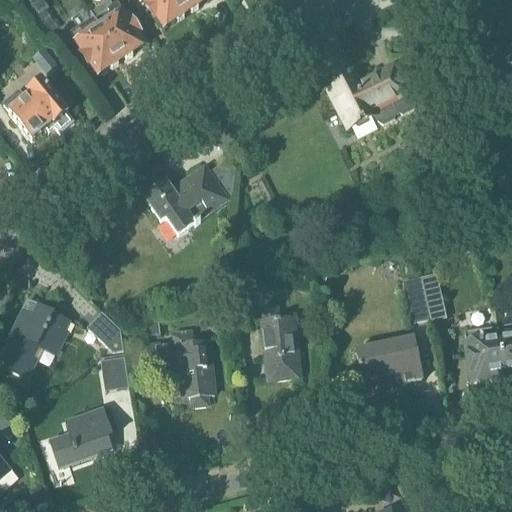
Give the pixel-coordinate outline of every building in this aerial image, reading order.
[(38,0),(31,0),(24,6),(49,37),(58,30),(45,14),(49,12),(38,0)] [(185,16),(187,15),(177,0),(143,0),(148,7),(147,9),(155,21),(157,20),(163,30),(175,22),(179,24),(185,20),(185,16)] [(177,0),(187,15),(189,13),(193,15),(199,11),(199,7),(209,0),(177,0)] [(93,21),(94,22),(121,63),(124,61),(127,63),(134,59),(133,55),(145,47),(139,37),(141,35),(133,23),(131,24),(124,14),(118,5),(108,12),(105,7),(90,16),(93,21)] [(119,64),(121,63),(94,22),(93,21),(71,36),(77,45),(76,45),(83,55),(81,56),(89,69),(91,68),(98,78),(110,70),(113,72),(119,68),(119,64)] [(410,97),(396,68),(358,87),(355,81),(328,94),(338,113),(338,114),(346,130),(347,132),(374,119),(377,126),(383,128),(394,122),(394,119),(399,116),(401,118),(414,112),(414,105),(410,97)] [(62,136),(75,125),(69,117),(43,85),(29,97),(31,99),(27,102),(20,94),(4,107),(11,115),(10,116),(33,144),(53,127),(55,128),(62,136)] [(229,164),(209,177),(205,171),(171,194),(166,186),(144,200),(160,225),(165,222),(177,239),(194,228),(195,229),(200,226),(199,224),(225,206),(226,202),(232,198),(236,175),(229,164)] [(302,278),(305,289),(314,287),(311,276),(302,278)] [(420,281),(430,326),(446,322),(436,277),(420,281)] [(428,323),(419,282),(402,286),(411,327),(428,323)] [(274,340),(255,342),(260,395),(290,392),(285,339),(313,336),(310,304),(271,308),(274,340)] [(63,332),(67,324),(38,309),(31,324),(21,319),(6,350),(8,351),(0,366),(0,369),(22,380),(37,349),(55,358),(67,333),(63,332)] [(120,333),(102,315),(86,331),(112,356),(123,354),(120,333)] [(159,338),(157,323),(144,327),(145,340),(159,338)] [(511,329),(496,331),(504,382),(506,381),(509,383),(511,382),(511,329)] [(471,386),(489,384),(492,386),(499,385),(501,382),(504,382),(496,331),(465,336),(466,346),(471,386)] [(171,336),(173,348),(147,351),(150,379),(179,376),(182,404),(191,403),(192,410),(195,413),(205,411),(208,408),(207,401),(214,400),(209,348),(194,350),(192,334),(171,336)] [(380,392),(422,383),(414,342),(394,346),(394,345),(389,342),(381,344),(377,349),(356,353),(363,385),(378,382),(380,392)] [(104,394),(128,391),(124,361),(100,364),(104,394)] [(108,431),(108,430),(103,414),(64,427),(69,439),(55,444),(57,449),(55,450),(61,465),(62,465),(64,471),(112,455),(105,435),(106,435),(107,435),(108,434),(108,433),(108,432),(108,431)] [(0,500),(5,496),(0,490),(0,480),(9,472),(0,462),(0,500)] [(46,505),(41,489),(29,493),(34,509),(46,505)]
